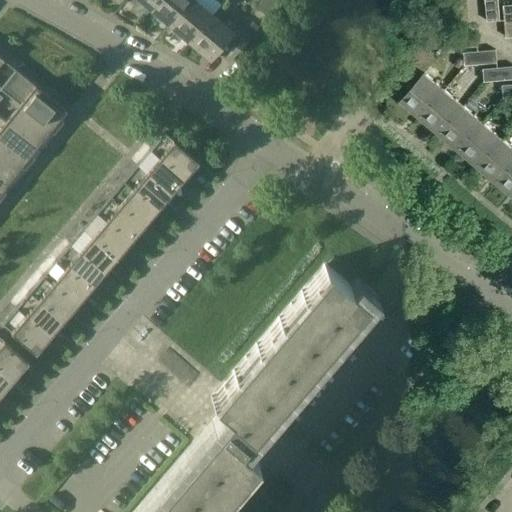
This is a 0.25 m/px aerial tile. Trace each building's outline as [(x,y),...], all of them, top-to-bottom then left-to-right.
[(138,0),(150,10),(158,0),(138,0)] [(158,0),(150,10),(169,27),(191,0),(158,0)] [(193,0),(191,0),(169,27),(189,43),(212,16),(206,11),(193,0)] [(267,15),(279,0),(263,0),(257,7),(267,15)] [(497,0),(484,0),(486,22),(499,20),(497,0)] [(511,5),(503,6),(505,38),(511,37),(511,5)] [(212,16),(189,43),(208,60),(216,50),(229,61),(250,37),(229,19),(223,25),(212,16)] [(476,34),(444,37),(445,49),(477,47),(476,34)] [(495,51),(463,53),(464,65),(496,63),(495,51)] [(511,66),(482,69),(484,82),(511,79),(511,66)] [(62,121),(60,118),(66,110),(15,69),(2,85),(22,101),(20,103),(51,129),(54,131),(62,121)] [(420,118),(443,90),(424,74),(401,101),(420,118)] [(511,84),(502,86),(503,98),(511,97),(511,84)] [(443,90),(420,118),(439,134),(462,106),(443,90)] [(51,129),(20,103),(4,122),(36,148),(51,130),(51,129)] [(439,134),(458,150),(482,122),(462,106),(439,134)] [(0,118),(0,147),(22,165),(25,168),(34,156),(31,154),(36,148),(4,122),(0,118)] [(501,139),(482,122),(458,150),(478,166),(501,139)] [(164,132),(150,149),(182,176),(184,177),(198,161),(196,160),(164,132)] [(511,165),(511,147),(501,139),(478,166),(498,183),(511,165)] [(0,147),(0,177),(8,183),(22,165),(0,147)] [(150,149),(137,164),(169,192),(170,193),(184,177),(182,176),(150,149)] [(137,164),(123,180),(155,208),(157,209),(170,193),(169,192),(137,164)] [(511,165),(498,183),(511,194),(511,165)] [(123,180),(110,196),(142,224),(143,225),(157,209),(155,208),(123,180)] [(110,196),(96,212),(128,239),(130,241),(143,225),(142,224),(110,196)] [(96,212),(83,228),(115,255),(116,257),(130,241),(128,239),(96,212)] [(83,228),(69,244),(101,271),(103,272),(116,257),(115,255),(83,228)] [(69,244),(56,260),(88,287),(90,288),(103,272),(101,271),(69,244)] [(56,260),(42,275),(75,303),(76,304),(90,288),(88,287),(56,260)] [(222,385),(213,397),(224,407),(218,414),(239,432),(245,425),(250,430),(253,432),(367,298),(365,296),(347,281),(326,263),(225,382),(222,385)] [(42,275),(29,291),(61,319),(63,320),(76,304),(75,303),(42,275)] [(29,291),(15,307),(48,335),(49,336),(63,320),(61,319),(29,291)] [(15,307),(1,323),(34,351),(35,352),(49,336),(48,335),(15,307)] [(14,377),(28,361),(0,336),(0,364),(13,376),(14,377)] [(0,392),(1,393),(14,377),(13,376),(0,364),(0,392)] [(197,446),(141,511),(211,511),(239,481),(257,459),(255,457),(234,438),(239,432),(218,414),(198,437),(203,440),(197,446)]
